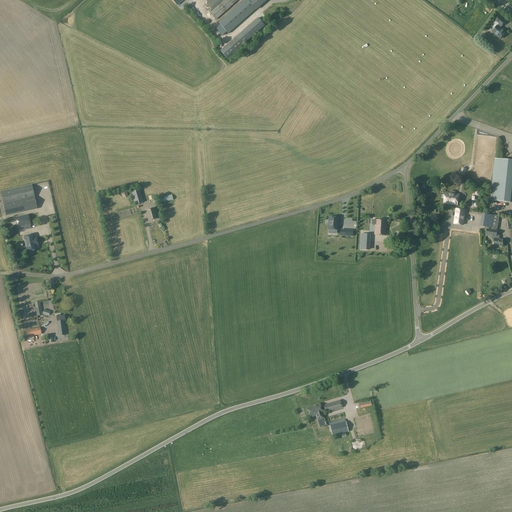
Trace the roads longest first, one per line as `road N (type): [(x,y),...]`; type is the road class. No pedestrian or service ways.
road 1 (unclassified): [(0,509),(74,491),(217,414),(418,341)]
road 2 (unclassified): [(405,165),(350,196),(206,238),(57,277),(0,274)]
road 3 (unclassified): [(418,341),(405,165)]
road 4 (unclassified): [(405,165),(511,55)]
